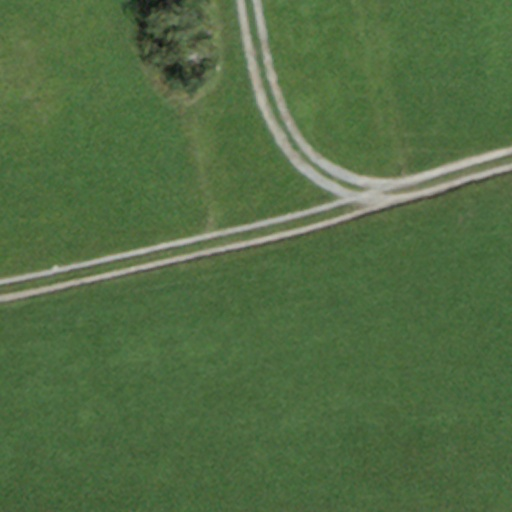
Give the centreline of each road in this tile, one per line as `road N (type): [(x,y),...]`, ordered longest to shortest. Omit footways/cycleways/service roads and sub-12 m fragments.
road 1 (track): [(385,195),(0,292)]
road 2 (track): [(385,195),(316,167),(290,133),(266,76),(250,0)]
road 3 (track): [(511,162),(385,195)]
